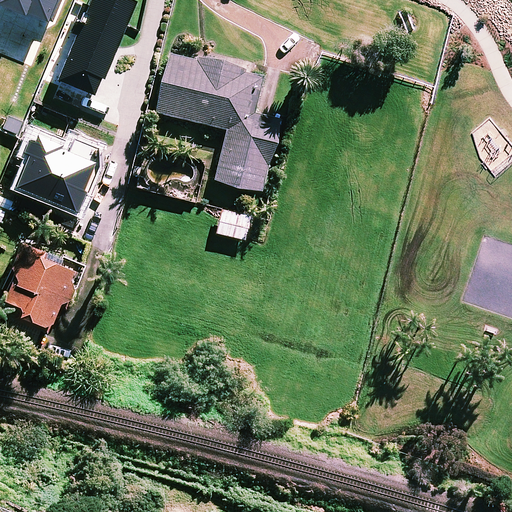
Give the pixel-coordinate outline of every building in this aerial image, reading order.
[(85,0),(81,11),(55,83),(92,97),(99,79),(105,82),(129,16),(85,0)] [(246,73),(247,70),(171,50),(154,113),(225,132),(212,183),(260,196),(280,121),(253,114),(262,78),(246,73)] [(84,195),(89,197),(99,172),(99,150),(73,140),(67,154),(60,151),(62,147),(32,135),(24,155),(28,156),(15,189),(38,198),(65,209),(76,213),(84,195)] [(17,193),(0,186),(0,207),(10,212),(17,193)] [(251,218),(221,210),(215,235),(244,243),(251,218)] [(82,268),(23,246),(2,303),(22,310),(18,319),(49,331),(60,302),(69,305),(82,268)]
